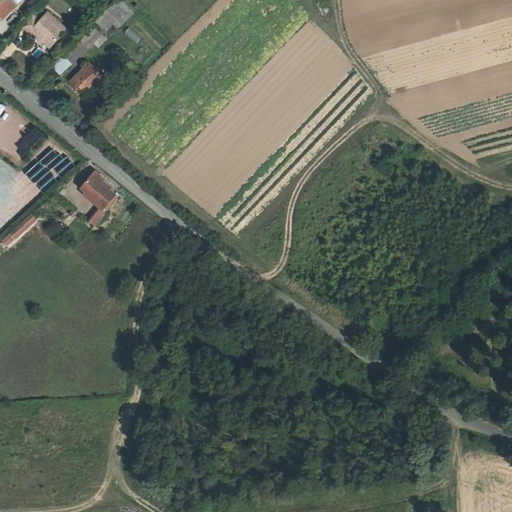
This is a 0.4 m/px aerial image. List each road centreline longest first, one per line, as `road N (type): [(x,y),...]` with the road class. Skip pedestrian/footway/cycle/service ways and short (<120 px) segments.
road 1 (unclassified): [(511,438),(435,407),(172,219)]
road 2 (track): [(260,284),(287,255),(297,184),(385,98),(347,44),(336,0)]
road 3 (track): [(156,511),(124,496),(113,469),(138,382),(136,318),(172,219)]
road 4 (residential): [(172,219),(0,78)]
road 5 (track): [(385,98),(440,152),(511,189)]
